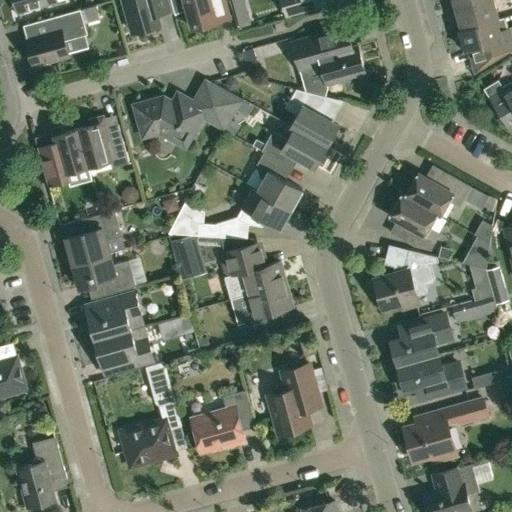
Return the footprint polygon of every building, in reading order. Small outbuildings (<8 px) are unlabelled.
[(15,0),(18,11),(57,0),(56,0),(15,0)] [(159,24),(157,16),(170,12),(166,0),(123,0),(132,31),(159,24)] [(170,0),(174,13),(187,9),(192,27),(229,16),(224,0),(170,0)] [(282,0),(286,14),(336,0),(282,0)] [(485,0),(453,0),(456,8),(485,0)] [(499,18),(494,0),(485,0),(456,8),(461,27),(459,28),(459,29),(499,18)] [(49,32),(26,38),(33,65),(69,55),(65,40),(87,33),(80,8),(45,18),(49,32)] [(250,24),(248,14),(237,17),(240,27),(250,24)] [(459,29),(460,33),(457,34),(455,38),(457,43),(460,45),(463,44),(465,49),(469,48),(475,71),(511,48),(511,39),(511,36),(503,38),(497,19),(499,18),(459,29)] [(346,26),(327,31),(292,41),(300,69),(310,66),(312,74),(323,70),(327,82),(365,71),(358,44),(352,46),(346,26)] [(172,100),(164,95),(133,104),(141,130),(159,126),(183,138),(191,124),(196,127),(202,117),(223,128),(243,99),(205,78),(193,99),(177,91),(172,100)] [(502,86),(498,79),(485,88),(511,131),(511,82),(511,81),(502,86)] [(318,113),(328,96),(296,88),(285,107),(297,114),(291,125),(327,145),(339,124),(318,113)] [(90,124),(78,127),(88,165),(110,159),(112,166),(129,162),(118,124),(106,127),(102,126),(99,115),(88,118),(90,124)] [(66,131),(64,125),(53,128),(56,138),(54,142),(37,146),(48,185),(69,179),(67,171),(88,165),(78,127),(66,131)] [(327,145),(291,125),(294,127),(288,138),(272,130),(261,150),(264,151),(281,161),(287,150),(315,166),(327,145)] [(285,163),(281,161),(264,151),(257,163),(260,165),(258,169),(262,171),(260,176),(264,178),(258,189),(291,208),(303,188),(278,174),(285,163)] [(420,173),(409,195),(436,213),(440,215),(448,199),(460,206),(464,199),(482,208),(483,205),(493,210),(497,199),(489,194),(489,195),(472,185),(448,172),(441,185),(420,173)] [(280,228),(291,208),(258,189),(254,187),(237,217),(216,223),(199,222),(198,234),(220,235),(247,237),(248,222),(246,222),(247,221),(250,223),(262,224),(265,219),(280,228)] [(436,213),(409,195),(403,192),(390,215),(412,228),(406,240),(413,244),(431,250),(440,233),(429,227),(436,213)] [(122,235),(115,208),(88,216),(91,229),(66,236),(73,262),(109,251),(106,240),(122,235)] [(259,253),(256,237),(247,237),(220,235),(231,274),(224,275),(231,299),(248,294),(287,283),(280,260),(267,264),(266,258),(259,253)] [(178,273),(200,272),(199,238),(177,239),(178,273)] [(452,249),(441,246),(438,256),(450,259),(452,249)] [(408,269),(396,272),(375,278),(383,307),(400,302),(401,307),(418,302),(416,296),(426,293),(430,287),(428,282),(432,281),(435,278),(431,264),(438,261),(437,255),(409,248),(406,262),(408,269)] [(109,251),(73,262),(80,287),(105,280),(109,293),(136,285),(129,259),(113,263),(109,251)] [(270,312),(293,306),(287,283),(248,294),(254,316),(243,319),(248,337),(275,330),(270,312)] [(471,289),(474,300),(493,295),(489,284),(475,288),(471,289)] [(134,290),(85,304),(95,339),(131,328),(128,317),(141,313),(134,290)] [(504,292),(493,295),(495,303),(506,300),(504,292)] [(399,365),(436,354),(433,342),(452,336),(445,312),(397,325),(401,337),(392,340),(399,365)] [(131,328),(95,339),(104,373),(154,359),(147,336),(134,340),(131,328)] [(298,332),(305,355),(316,352),(309,329),(298,332)] [(439,366),(436,354),(399,365),(402,375),(399,377),(397,381),(398,385),(402,387),(406,387),(406,389),(414,387),(417,397),(465,384),(459,361),(439,366)] [(0,395),(26,388),(19,363),(17,356),(5,359),(0,360),(0,395)] [(155,402),(159,404),(163,418),(120,430),(130,466),(177,453),(170,428),(181,425),(163,361),(145,366),(155,402)] [(279,432),(311,424),(307,410),(321,406),(318,394),(317,392),(311,369),(309,362),(282,370),(286,381),(277,384),(274,389),(275,392),(268,394),(279,432)] [(498,369),(471,376),(474,387),(501,380),(498,369)] [(246,389),(223,395),(226,407),(191,416),(201,452),(213,449),(213,451),(246,442),(243,429),(256,425),(246,389)] [(443,408),(447,422),(458,419),(459,422),(488,413),(483,397),(454,405),(443,408)] [(447,422),(443,408),(420,415),(422,421),(406,425),(415,460),(432,455),(434,461),(452,456),(450,449),(454,448),(447,422)] [(27,506),(44,502),(45,503),(46,504),(47,505),(49,506),(51,506),(52,506),(54,505),(55,504),(56,502),(56,500),(56,499),(49,473),(65,469),(55,435),(32,441),(37,456),(36,457),(35,457),(33,458),(33,459),(32,461),(32,462),(32,463),(16,468),(27,506)] [(480,489),(473,465),(472,462),(434,473),(438,489),(425,493),(429,511),(459,511),(472,508),(468,493),(480,489)] [(303,511),(338,511),(335,500),(303,509),(303,511)]
